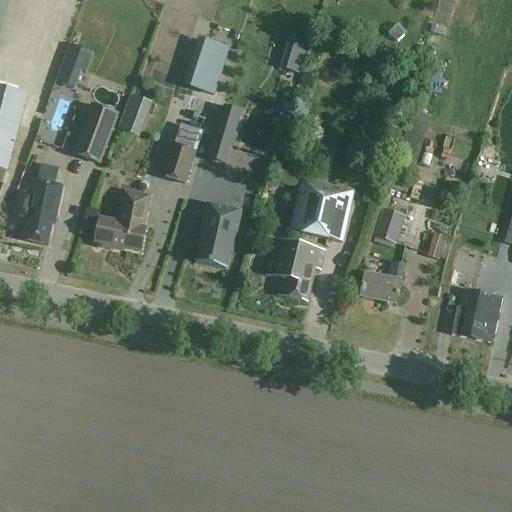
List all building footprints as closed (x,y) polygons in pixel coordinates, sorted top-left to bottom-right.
[(289,36),(279,68),(298,74),(308,42),(289,36)] [(68,44),(61,63),(86,72),(93,53),(68,44)] [(0,171),(4,172),(22,98),(0,92),(0,193),(2,186),(0,185),(0,171)] [(132,100),(125,117),(144,124),(150,108),(132,100)] [(99,167),(118,116),(91,106),(72,157),(99,167)] [(224,108),(216,135),(234,140),(243,114),(224,108)] [(185,186),(195,154),(172,146),(162,179),(185,186)] [(19,193),(13,219),(24,221),(19,241),(49,248),(54,227),(56,227),(66,188),(56,186),(60,171),(44,167),(40,182),(34,180),(30,196),(19,193)] [(377,194),(380,180),(370,178),(367,192),(377,194)] [(342,244),(354,193),(300,180),(288,231),(342,244)] [(465,205),(469,189),(450,184),(446,199),(465,205)] [(143,230),(150,199),(125,194),(118,225),(100,221),(95,244),(103,246),(103,249),(123,253),(124,250),(141,254),(146,231),(143,230)] [(382,209),(372,242),(394,249),(404,216),(382,209)] [(416,241),(420,222),(404,219),(400,238),(416,241)] [(191,264),(187,280),(217,287),(221,270),(223,271),(232,229),(198,221),(189,263),(191,264)] [(439,263),(445,240),(434,236),(427,260),(439,263)] [(264,277),(282,281),(278,299),(307,306),(315,271),(321,272),(325,254),(273,241),(264,277)] [(396,308),(404,272),(393,270),(390,282),(365,277),(360,301),(396,308)] [(492,347),(502,302),(465,295),(461,313),(457,312),(452,338),(492,347)] [(135,452),(148,452),(148,437),(135,438),(135,452)]
